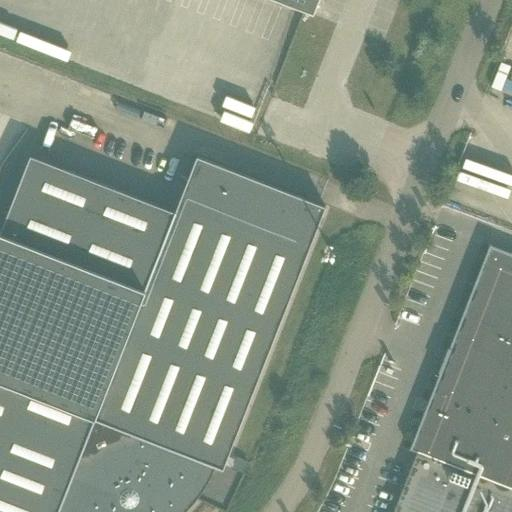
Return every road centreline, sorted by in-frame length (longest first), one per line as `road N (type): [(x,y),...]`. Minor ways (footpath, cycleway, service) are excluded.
road 1 (unclassified): [(273,511),(333,400),(489,0)]
road 2 (unknown): [(0,0),(173,75)]
